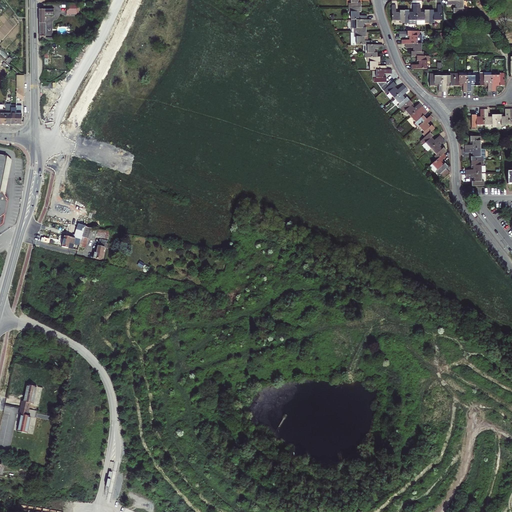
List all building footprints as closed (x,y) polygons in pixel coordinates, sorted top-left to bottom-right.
[(456,5),(456,9),(454,9),(454,14),(467,13),(467,9),(464,9),(464,1),(449,1),(449,5),(456,5)] [(77,4),(67,4),(67,15),(77,15),(77,4)] [(362,6),(349,7),(349,11),(351,11),(351,19),(357,19),(367,19),(367,15),(360,15),(359,11),(362,11),(362,6)] [(400,14),(396,14),(396,6),(391,6),(392,22),(400,22),(400,24),(404,24),(404,11),(400,11),(400,14)] [(412,13),(408,13),(408,11),(404,11),(404,24),(409,24),(409,22),(417,22),(417,6),(412,6),(412,13)] [(425,13),(422,13),(422,6),(417,6),(417,22),(425,21),(425,23),(429,23),(429,11),(425,11),(425,13)] [(429,11),(429,23),(434,23),(434,21),(442,21),(442,6),(438,6),(438,13),(434,13),(434,11),(429,11)] [(367,19),(357,19),(357,28),(355,28),(355,31),(368,31),(368,28),(365,28),(365,23),(373,23),(373,19),(367,19)] [(368,31),(355,31),(355,36),(357,36),(358,44),(368,44),(373,44),(373,40),(366,40),(365,36),(368,36),(368,31)] [(407,35),(409,35),(410,40),(402,40),(402,44),(407,44),(418,44),(418,35),(420,35),(420,31),(417,31),(407,31),(407,35)] [(373,44),(368,44),(368,53),(366,53),(366,57),(368,57),(379,57),(379,53),(376,53),(376,49),(384,48),(384,44),(373,44)] [(422,52),(422,44),(418,44),(407,44),(407,49),(414,49),(414,53),(412,53),(412,57),(417,56),(425,56),(425,52),(422,52)] [(368,61),(371,61),(371,69),(376,69),(387,69),(387,64),(381,64),(379,64),(379,61),(381,60),(381,56),(379,57),(368,57),(368,61)] [(426,69),(427,69),(427,61),(430,60),(430,56),(425,56),(417,56),(417,61),(420,61),(420,65),(412,65),(412,69),(426,69)] [(387,77),(385,77),(384,73),(392,73),(392,69),(387,69),(376,69),(377,77),(375,77),(375,81),(387,81),(387,77)] [(480,86),(480,73),(475,73),(475,76),(467,76),(468,91),(471,91),(471,86),(471,84),(476,84),(476,86),(480,86)] [(493,91),(492,75),(484,75),(484,73),(480,73),(480,86),(484,86),(484,83),(488,83),(488,91),(493,91)] [(505,85),(505,73),(501,73),(501,75),(492,75),(493,91),(497,91),(497,85),(497,83),(501,83),(501,85),(505,85)] [(443,91),(443,76),(434,76),(434,74),(430,74),(430,86),(434,86),(434,84),(438,84),(438,91),(443,91)] [(455,86),(455,74),(451,74),(451,76),(443,76),(443,91),(446,91),(446,86),(446,84),(451,84),(451,86),(455,86)] [(459,74),(455,74),(455,86),(459,86),(459,84),(463,84),(463,86),(463,91),(468,91),(467,76),(459,76),(459,74)] [(389,92),(394,98),(406,87),(403,84),(397,89),(395,86),(396,85),(394,82),(384,90),(387,93),(389,92)] [(16,92),(22,97),(22,89),(16,84),(16,85),(12,90),(16,92)] [(406,87),(394,98),(398,102),(404,97),(403,96),(409,91),(406,87)] [(400,108),(410,100),(407,96),(405,98),(404,97),(398,102),(399,103),(397,105),(400,108)] [(410,116),(422,105),(419,102),(413,107),(411,104),(412,103),(410,100),(400,108),(403,111),(405,110),(410,116)] [(418,125),(426,118),(423,115),(422,117),(419,114),(425,109),(422,105),(410,116),(415,122),(414,124),(417,127),(418,125)] [(476,117),(476,115),(472,115),(472,127),(476,127),(476,125),(484,125),(484,109),(480,109),(480,115),(480,117),(476,117)] [(484,109),(484,125),(493,125),(493,127),(497,127),(497,115),(493,115),(493,117),(488,117),(488,109),(484,109)] [(497,115),(497,127),(501,127),(501,125),(509,125),(509,109),(505,109),(505,115),(505,117),(501,117),(501,115),(497,115)] [(430,132),(434,128),(431,125),(430,126),(427,123),(433,118),(430,115),(426,118),(418,125),(424,132),(422,133),(425,136),(430,132)] [(425,136),(421,140),(423,143),(425,141),(430,148),(442,137),(439,134),(433,140),(430,136),(432,135),(430,132),(425,136)] [(484,140),(484,136),(472,136),(472,140),(474,140),(474,144),(472,144),(467,144),(467,149),(482,149),(482,140),(484,140)] [(442,137),(430,148),(436,154),(434,156),(436,158),(443,152),(446,150),(443,147),(441,149),(439,146),(441,144),(445,140),(442,137)] [(472,157),(472,161),(485,161),(485,157),(482,157),(482,149),(467,149),(467,153),(472,153),(474,153),(474,157),(472,157)] [(448,165),(445,162),(443,164),(440,161),(442,159),(446,155),(443,152),(436,158),(432,163),(437,169),(435,170),(438,173),(448,165)] [(7,156),(0,154),(0,227),(0,228),(5,223),(7,215),(5,214),(7,213),(9,200),(5,195),(0,195),(7,156)] [(467,169),(467,173),(482,173),(482,165),(485,165),(485,161),(472,161),(472,165),(474,165),(474,169),(472,169),(467,169)] [(482,173),(467,173),(467,178),(472,178),(475,178),(475,182),(472,182),(472,186),(485,186),(485,182),(482,182),(482,173)] [(83,234),(81,240),(80,241),(85,243),(87,238),(93,240),(97,228),(88,227),(86,226),(85,227),(83,234)] [(75,238),(64,236),(62,246),(68,248),(69,243),(73,244),(75,238)] [(105,244),(98,242),(96,252),(94,252),(93,258),(101,260),(104,249),(105,244)] [(23,402),(21,409),(29,410),(30,404),(33,404),(37,388),(27,385),(24,402),(23,402)] [(21,416),(18,432),(27,434),(31,418),(28,417),(29,410),(21,409),(20,415),(21,416)] [(16,467),(16,468),(18,468),(25,470),(26,467),(28,454),(22,453),(19,467),(16,467)] [(0,464),(0,465),(12,467),(13,461),(0,458),(0,464)]
